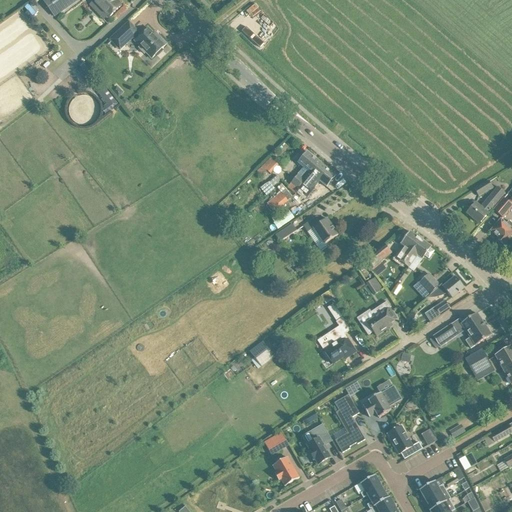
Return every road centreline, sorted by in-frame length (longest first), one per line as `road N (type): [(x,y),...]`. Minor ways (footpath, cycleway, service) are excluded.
road 1 (tertiary): [(496,283),(255,84),(170,0)]
road 2 (residential): [(329,391),(496,283)]
road 3 (residential): [(394,485),(383,466),(365,461),(280,511)]
